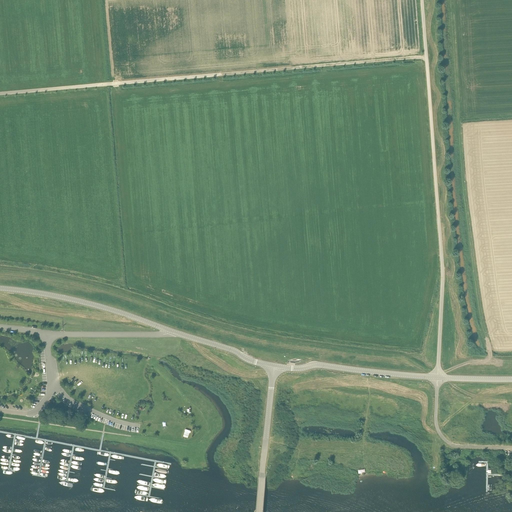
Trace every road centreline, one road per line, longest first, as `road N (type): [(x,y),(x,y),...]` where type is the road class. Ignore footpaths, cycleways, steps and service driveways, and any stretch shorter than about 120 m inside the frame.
road 1 (track): [(450,0),(462,183),(490,356),(437,377),(435,425),(456,446),(511,448)]
road 2 (unclassified): [(422,0),(442,284),(437,377)]
road 3 (unclassified): [(273,366),(124,313),(0,288)]
road 4 (unclassified): [(437,377),(273,366)]
road 5 (unclassified): [(258,511),(273,366)]
